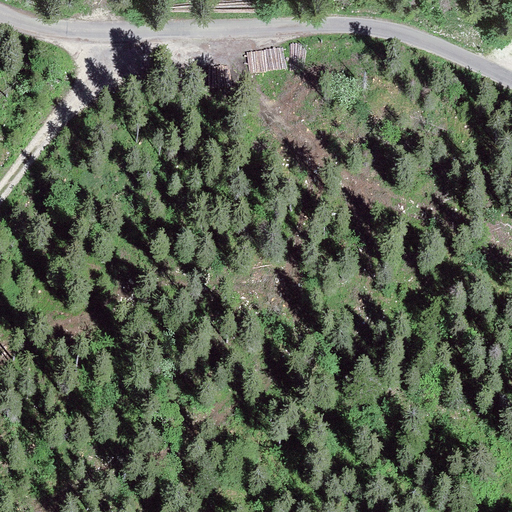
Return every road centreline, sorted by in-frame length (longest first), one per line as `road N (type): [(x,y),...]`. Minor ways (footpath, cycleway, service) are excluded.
road 1 (track): [(511,81),(412,38),(356,27),(65,31),(0,15)]
road 2 (track): [(109,32),(81,89),(0,197)]
